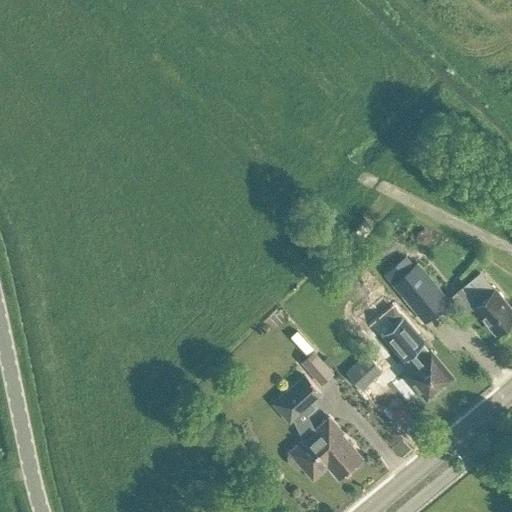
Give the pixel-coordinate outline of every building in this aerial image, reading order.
[(364,236),(374,226),(367,219),(357,229),(364,236)] [(413,263),(404,253),(382,272),(423,321),(450,299),(417,260),(413,263)] [(493,288),(480,271),(462,285),(476,302),(472,305),(481,316),(483,314),(495,330),(511,316),(511,309),(494,287),(493,288)] [(429,349),(412,329),(402,338),(401,336),(384,351),(397,365),(405,358),(411,365),(404,370),(426,397),(452,375),(430,349),(429,349)] [(299,360),(318,381),(332,370),(313,348),(299,360)] [(354,351),(342,361),(347,368),(345,370),(360,387),(381,368),(366,351),(359,356),(354,351)] [(296,414),(321,392),(304,372),(279,394),(296,414)] [(337,476),(361,455),(341,432),(343,430),(328,413),(287,449),(290,452),(287,454),(287,460),(293,466),(298,467),(300,465),(311,478),(327,464),(337,476)]
